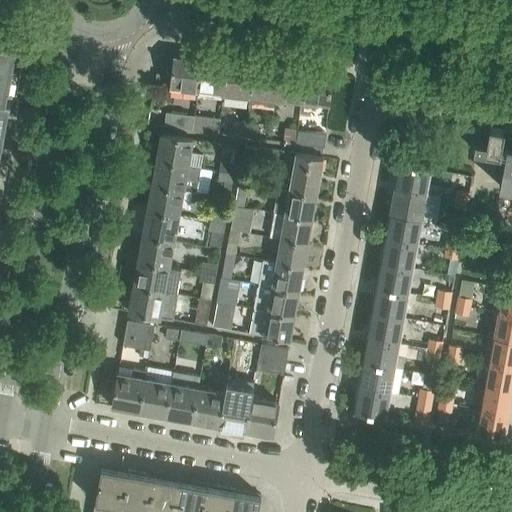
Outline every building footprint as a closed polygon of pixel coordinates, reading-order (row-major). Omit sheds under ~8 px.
[(0,35),(0,145),(9,95),(10,95),(13,80),(11,79),(18,38),(0,35)] [(199,57),(173,54),(170,74),(169,86),(170,86),(169,89),(194,91),(195,89),(199,57)] [(199,57),(195,89),(221,92),(225,60),(199,57)] [(221,92),(221,97),(247,100),(247,96),(251,63),(225,60),(221,92)] [(247,100),(246,107),(272,110),(273,98),(277,66),(251,63),(247,96),(247,100)] [(277,66),(273,98),(298,101),(302,69),(277,66)] [(298,101),(298,102),(298,105),(314,107),(315,103),(329,104),(332,73),(302,69),(298,101)] [(164,125),(190,129),(192,115),(165,112),(164,125)] [(192,115),(190,129),(218,132),(220,118),(211,117),(192,115)] [(230,134),(243,136),(244,121),(232,119),(230,134)] [(257,122),(244,121),(243,136),(255,137),(257,122)] [(489,126),(486,141),(484,151),(498,154),(495,170),(501,171),(499,185),(511,187),(511,137),(503,136),(504,129),(503,128),(503,129),(490,127),(490,126),(489,126)] [(294,143),(295,129),(285,127),(283,142),(294,143)] [(294,143),(324,146),(326,132),(295,129),(294,143)] [(161,133),(156,158),(201,166),(204,153),(190,151),(192,139),(192,138),(191,138),(161,133)] [(245,145),(242,158),(254,160),(257,147),(245,145)] [(296,152),(289,190),(316,195),(323,157),(296,152)] [(156,158),(151,184),(192,191),(197,192),(201,166),(156,158)] [(221,159),(219,169),(234,172),(236,161),(221,159)] [(399,162),(395,187),(425,192),(430,167),(399,162)] [(219,169),(217,179),(224,181),(221,197),(229,198),(234,172),(219,169)] [(238,180),(235,193),(246,195),(248,182),(238,180)] [(192,191),(151,184),(147,209),(178,214),(180,204),(189,206),(192,191)] [(395,187),(390,211),(421,217),(436,220),(441,195),(425,192),(395,187)] [(316,195),(289,190),(278,188),(274,212),(285,214),(311,219),(316,195)] [(456,189),(455,197),(467,200),(469,191),(456,189)] [(467,200),(455,197),(453,206),(466,208),(467,200)] [(233,204),(231,217),(252,221),(255,208),(244,206),(233,204)] [(147,209),(142,234),(174,240),(178,214),(147,209)] [(209,220),(225,223),(226,212),(211,210),(209,220)] [(390,211),(386,236),(416,242),(421,217),(390,211)] [(307,243),(311,219),(285,214),(274,212),(270,236),(280,238),(307,243)] [(223,233),(225,223),(209,220),(208,230),(223,233)] [(229,228),(227,241),(237,243),(239,230),(229,228)] [(142,234),(138,260),(169,265),(174,240),(142,234)] [(386,236),(381,261),(412,267),(416,242),(386,236)] [(307,243),(280,238),(275,261),(303,266),(307,243)] [(458,250),(460,241),(447,239),(446,247),(458,250)] [(457,258),(458,250),(446,247),(444,256),(457,258)] [(225,252),(222,266),(232,268),(235,254),(225,252)] [(257,283),(271,286),(298,291),(303,266),(275,261),(261,259),(257,283)] [(138,260),(133,285),(176,292),(181,267),(169,265),(138,260)] [(202,260),(200,271),(215,273),(217,263),(202,260)] [(412,267),(381,261),(377,286),(407,292),(412,267)] [(211,299),(215,273),(200,271),(198,280),(202,281),(199,297),(211,299)] [(216,301),(226,303),(230,278),(220,276),(216,301)] [(253,308),(266,310),(294,315),(298,291),(271,286),(257,283),(253,308)] [(133,285),(129,310),(172,318),(176,292),(133,285)] [(377,286),(372,311),(403,317),(407,292),(377,286)] [(511,287),(503,286),(498,311),(511,313),(511,287)] [(436,297),(449,299),(451,291),(438,288),(436,297)] [(458,295),(457,304),(470,306),(472,298),(458,295)] [(199,297),(197,309),(209,311),(211,299),(199,297)] [(448,308),(449,299),(436,297),(434,305),(448,308)] [(216,301),(211,325),(231,329),(236,304),(226,303),(216,301)] [(457,304),(455,312),(468,315),(470,306),(457,304)] [(294,315),(266,310),(253,308),(248,332),(290,339),(294,315)] [(372,311),(368,336),(398,342),(403,317),(372,311)] [(511,313),(498,311),(494,335),(511,338),(511,313)] [(127,318),(125,331),(151,336),(154,323),(127,318)] [(167,325),(165,337),(178,339),(180,328),(167,325)] [(191,341),(205,344),(207,333),(193,330),(191,341)] [(125,331),(122,344),(149,348),(151,336),(125,331)] [(222,336),(207,333),(205,344),(220,346),(222,336)] [(511,338),(494,335),(489,359),(511,363),(511,338)] [(368,336),(363,361),(403,368),(405,355),(407,343),(368,336)] [(429,337),(427,347),(440,349),(442,340),(429,337)] [(286,360),(288,347),(261,342),(258,355),(286,360)] [(407,343),(405,355),(420,358),(422,346),(407,343)] [(449,344),(448,352),(461,355),(463,346),(449,344)] [(425,358),(422,372),(424,372),(436,374),(440,349),(427,347),(425,358)] [(448,352),(446,360),(459,363),(461,355),(448,352)] [(286,360),(258,355),(256,368),(283,373),(286,360)] [(511,363),(489,359),(485,384),(511,388),(511,363)] [(403,368),(363,361),(358,386),(389,391),(398,393),(403,368)] [(117,372),(111,405),(138,410),(144,376),(145,371),(132,369),(131,374),(117,372)] [(171,381),(165,415),(192,419),(198,386),(200,375),(173,370),(171,381)] [(424,372),(421,387),(433,389),(436,374),(424,372)] [(225,391),(219,424),(245,429),(251,396),(254,380),(228,375),(225,391)] [(165,415),(171,381),(144,376),(138,410),(165,415)] [(477,382),(472,407),(508,413),(511,390),(511,388),(485,384),(477,382)] [(219,424),(225,391),(198,386),(192,419),(219,424)] [(358,386),(354,411),(385,416),(389,391),(358,386)] [(420,387),(418,397),(431,399),(433,389),(421,387),(420,387)] [(441,392),(439,401),(453,403),(455,395),(441,392)] [(272,434),(278,401),(251,396),(245,429),(272,434)] [(418,397),(417,405),(430,407),(431,399),(418,397)] [(452,412),(453,403),(439,401),(438,409),(452,412)] [(472,407),(468,431),(503,438),(508,413),(472,407)] [(101,466),(92,511),(120,511),(128,471),(101,466)] [(147,511),(154,476),(128,471),(120,511),(147,511)] [(154,476),(147,511),(174,511),(180,480),(154,476)] [(180,480),(174,511),(202,511),(207,485),(180,480)] [(207,485),(202,511),(229,511),(233,490),(207,485)] [(233,490),(229,511),(257,511),(261,495),(233,490)]
